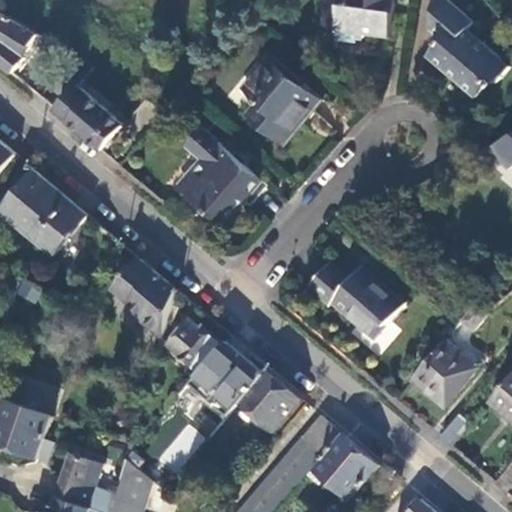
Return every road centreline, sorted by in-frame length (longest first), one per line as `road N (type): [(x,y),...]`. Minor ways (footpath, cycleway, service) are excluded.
road 1 (residential): [(236,296),(0,94)]
road 2 (residential): [(433,466),(236,296)]
road 3 (residential): [(236,296),(395,135)]
